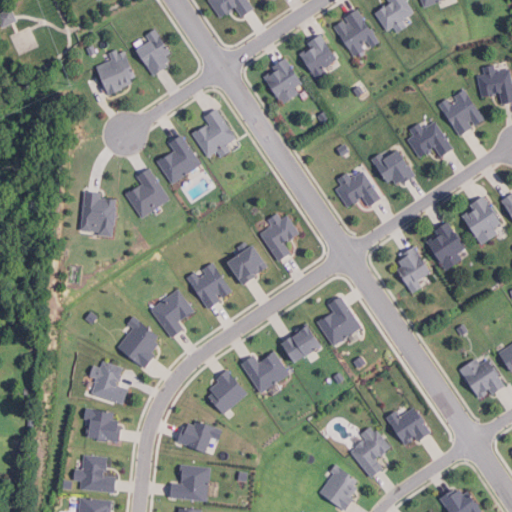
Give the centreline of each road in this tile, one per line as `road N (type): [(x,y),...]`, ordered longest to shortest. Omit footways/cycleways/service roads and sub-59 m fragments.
road 1 (residential): [(347,251),(172,377),(148,427),(138,511),(473,441)]
road 2 (residential): [(178,0),(473,441)]
road 3 (residential): [(125,134),(323,0)]
road 4 (residential): [(347,251),(511,147)]
road 5 (residential): [(372,511),(473,441)]
